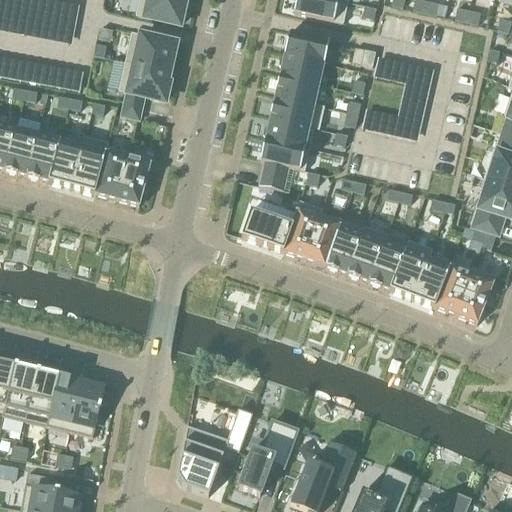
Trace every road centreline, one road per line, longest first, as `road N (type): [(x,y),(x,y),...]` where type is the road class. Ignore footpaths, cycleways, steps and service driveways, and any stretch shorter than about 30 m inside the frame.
road 1 (residential): [(496,360),(180,242)]
road 2 (residential): [(180,242),(232,0)]
road 3 (residential): [(0,201),(180,242)]
road 4 (residential): [(154,374),(0,334)]
road 5 (residential): [(154,374),(180,242)]
road 6 (residential): [(133,495),(154,374)]
